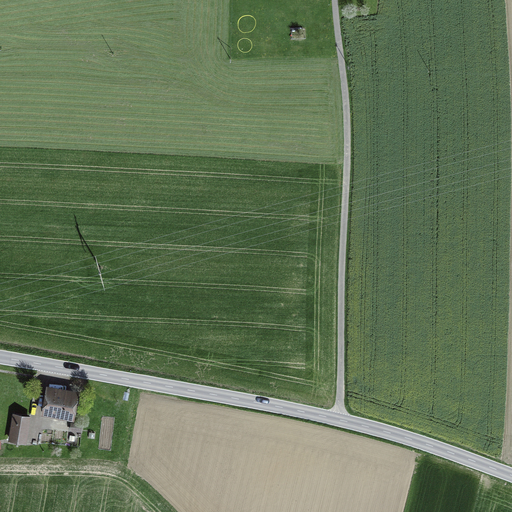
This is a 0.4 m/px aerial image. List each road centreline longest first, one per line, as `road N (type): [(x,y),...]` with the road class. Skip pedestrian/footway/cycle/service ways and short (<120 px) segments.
road 1 (secondary): [(511,475),(338,419),(0,356)]
road 2 (track): [(338,419),(346,141),(334,0)]
